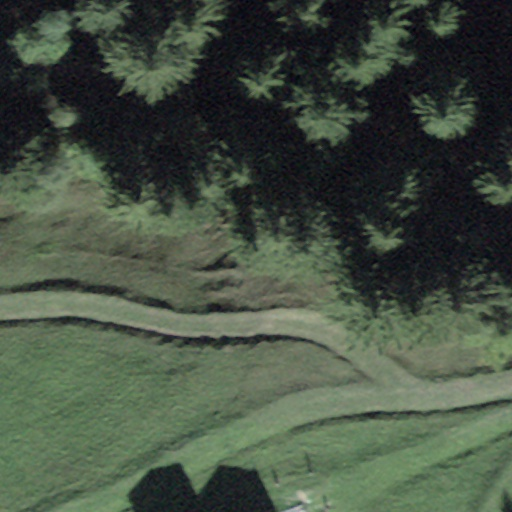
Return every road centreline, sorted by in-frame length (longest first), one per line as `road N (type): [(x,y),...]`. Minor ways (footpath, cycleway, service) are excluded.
road 1 (track): [(0,52),(511,126)]
road 2 (track): [(432,409),(311,324),(201,325),(104,307),(0,314)]
road 3 (track): [(511,401),(288,424),(88,511)]
